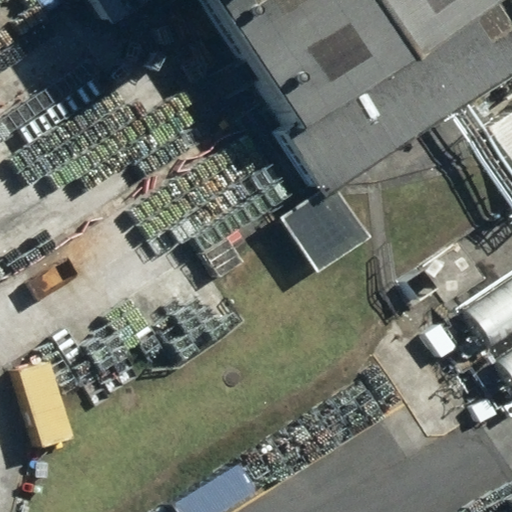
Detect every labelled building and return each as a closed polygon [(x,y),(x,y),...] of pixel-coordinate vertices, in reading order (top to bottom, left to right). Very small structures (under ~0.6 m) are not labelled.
[(151,0),(80,0),(101,32),(151,0)] [(511,0),(220,0),(301,120),(284,132),(322,190),(326,195),(338,187),(511,72),(511,0)] [(9,41),(4,41),(0,41),(0,210),(2,211),(17,210),(32,206),(45,200),(57,191),(68,181),(76,169),(83,156),(87,142),(88,127),(87,112),(83,98),(77,84),(69,72),(59,62),(47,53),(33,47),(19,43),(9,41)] [(281,217),(318,273),(372,238),(338,187),(326,195),(322,190),(281,217)] [(511,265),(447,306),(509,405),(511,403),(511,265)] [(118,297),(79,323),(109,367),(148,341),(118,297)] [(35,353),(6,360),(28,449),(57,442),(35,353)]
